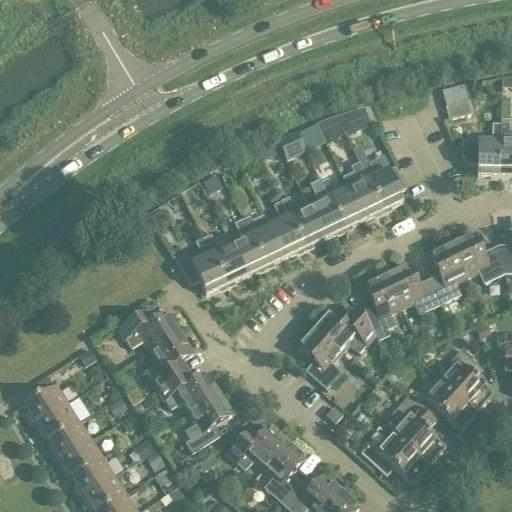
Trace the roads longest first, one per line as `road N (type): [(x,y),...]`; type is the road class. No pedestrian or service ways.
road 1 (residential): [(511,205),(483,206),(333,275),(259,358),(266,391),(401,511)]
road 2 (secondary): [(151,117),(334,34),(470,0)]
road 3 (secondary): [(340,0),(241,37),(137,92)]
road 4 (secondary): [(0,226),(151,117)]
road 5 (secondary): [(137,92),(0,194)]
road 6 (residential): [(511,423),(503,423),(422,511)]
